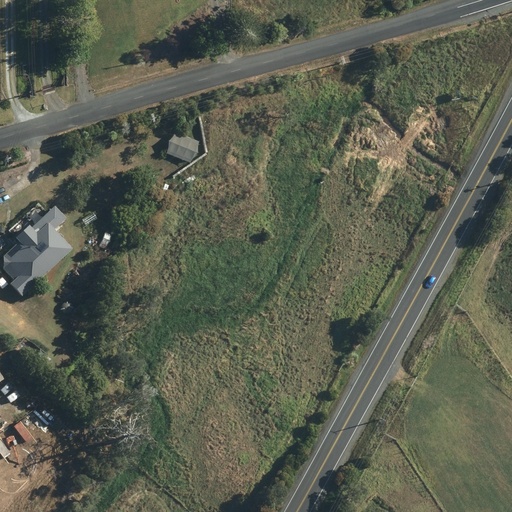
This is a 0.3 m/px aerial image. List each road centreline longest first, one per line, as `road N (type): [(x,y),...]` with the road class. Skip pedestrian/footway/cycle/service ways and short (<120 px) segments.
road 1 (residential): [(0,138),(484,0)]
road 2 (secondary): [(296,511),(511,119)]
